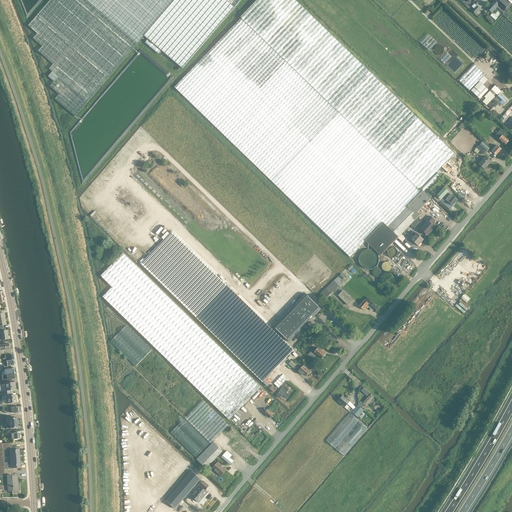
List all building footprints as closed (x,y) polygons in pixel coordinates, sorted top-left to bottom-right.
[(175,0),(50,0),(28,26),(37,34),(33,39),(42,47),(38,51),(53,64),(49,69),(52,72),(48,77),(54,82),(50,87),(59,95),(55,99),(75,117),(144,36),(175,0)] [(175,0),(144,36),(182,69),(241,0),(175,0)] [(454,154),(294,0),(256,0),(240,17),(241,18),(174,87),(243,154),(297,206),(349,257),(365,240),(384,221),(389,225),(421,192),(419,190),(454,154)] [(491,0),(492,0),(494,2),(487,8),(492,12),(498,6),(503,11),(509,5),(503,0),(491,0)] [(443,35),(407,1),(393,16),(429,51),(443,35)] [(485,75),(454,45),(438,61),(470,91),(485,75)] [(477,96),(485,87),(479,82),(471,91),(477,96)] [(501,91),(495,86),(491,90),(497,95),(501,91)] [(492,100),(495,97),(487,89),(479,98),(487,105),(492,99),(492,100)] [(503,104),(507,101),(499,94),(496,98),(495,97),(492,100),(493,101),(495,99),(496,100),(492,104),(490,107),(492,109),(498,102),(499,103),(500,102),(503,104)] [(509,141),(502,136),(506,132),(504,130),(497,138),(499,139),(499,140),(505,145),(509,141)] [(491,149),(482,141),(477,148),(484,154),(486,152),(487,153),(491,149)] [(497,145),(491,151),(496,155),(501,149),(497,145)] [(486,167),(491,161),(489,160),(489,159),(488,158),(488,157),(487,158),(485,156),(481,162),(486,167)] [(454,183),(452,186),(458,191),(461,189),(454,183)] [(457,200),(451,195),(450,195),(448,193),(449,192),(444,187),(436,195),(441,200),(440,201),(450,209),(457,200)] [(420,215),(417,212),(431,198),(422,190),(421,192),(389,225),(388,227),(398,237),(401,234),(410,225),(414,229),(422,221),(418,217),(420,215)] [(434,227),(431,224),(435,220),(430,216),(426,220),(427,221),(423,225),(424,226),(421,230),(427,235),(434,227)] [(392,244),(398,237),(388,227),(389,225),(384,221),(365,240),(381,255),(392,244)] [(424,240),(420,237),(420,236),(418,234),(417,235),(413,231),(405,241),(412,246),(415,243),(418,246),(424,240)] [(293,350),(171,232),(140,264),(262,382),(293,350)] [(402,242),(406,238),(401,234),(398,237),(398,238),(402,242)] [(116,247),(115,247),(115,246),(114,246),(114,245),(113,245),(112,244),(111,243),(110,243),(109,243),(108,242),(107,242),(106,242),(105,242),(104,243),(103,243),(102,243),(101,244),(100,244),(100,245),(99,245),(99,246),(98,247),(97,248),(97,249),(97,250),(96,250),(96,251),(96,252),(96,253),(96,254),(96,255),(96,256),(97,257),(97,258),(98,259),(98,260),(99,260),(100,261),(101,261),(101,262),(102,262),(103,263),(105,263),(106,263),(107,263),(108,263),(109,263),(110,263),(111,262),(112,262),(113,261),(114,261),(114,260),(115,259),(116,258),(116,257),(117,256),(117,255),(117,254),(117,253),(117,252),(117,251),(117,250),(116,249),(116,248),(116,247)] [(389,257),(390,257),(391,258),(392,258),(393,258),(394,258),(395,257),(396,257),(396,256),(397,256),(397,255),(398,254),(398,253),(398,252),(398,251),(397,250),(397,249),(396,249),(395,248),(394,248),(393,248),(392,248),(391,248),(390,248),(389,249),(389,250),(388,250),(388,251),(388,252),(388,253),(388,254),(388,255),(389,256),(389,257)] [(370,249),(369,249),(368,249),(366,249),(365,250),(364,250),(363,251),(362,252),(361,253),(361,254),(360,255),(360,256),(360,257),(360,258),(360,259),(360,260),(360,261),(360,262),(361,263),(361,265),(362,265),(363,266),(363,267),(364,267),(365,267),(365,268),(366,268),(367,268),(368,268),(369,269),(370,269),(371,269),(372,268),(373,268),(374,268),(375,267),(376,266),(377,266),(377,265),(378,264),(379,263),(379,262),(379,261),(380,260),(380,259),(380,258),(380,257),(379,257),(379,256),(379,255),(378,254),(378,253),(377,252),(377,251),(376,251),(375,250),(374,250),(373,249),(372,249),(371,249),(370,249)] [(261,387),(123,253),(101,276),(112,287),(103,297),(229,420),(261,387)] [(387,262),(386,262),(385,262),(384,262),(383,263),(382,264),(382,265),(382,266),(382,267),(382,268),(382,269),(383,270),(384,270),(384,271),(385,271),(386,271),(387,271),(388,271),(389,271),(390,270),(391,269),(391,268),(391,267),(391,266),(391,265),(391,264),(390,263),(389,263),(389,262),(388,262),(387,262)] [(381,271),(380,270),(379,269),(378,269),(377,268),(376,268),(375,269),(374,269),(373,270),(373,271),(372,272),(372,273),(372,274),(373,274),(373,275),(373,276),(374,276),(375,277),(376,277),(377,277),(378,277),(379,277),(379,276),(380,276),(380,275),(381,275),(381,274),(381,273),(381,272),(381,271)] [(396,277),(396,276),(395,275),(394,275),(394,274),(393,274),(393,273),(392,273),(391,273),(390,272),(389,272),(388,272),(387,272),(386,273),(385,273),(384,273),(383,274),(382,275),(381,276),(381,277),(380,278),(380,279),(380,280),(380,281),(380,282),(380,283),(380,284),(381,285),(381,286),(382,286),(382,287),(383,288),(384,288),(385,289),(386,289),(387,290),(388,290),(389,290),(390,290),(391,289),(392,289),(393,288),(394,288),(395,287),(395,286),(396,286),(396,285),(397,284),(397,283),(397,282),(397,281),(397,280),(397,279),(397,278),(396,277)] [(323,302),(341,284),(343,282),(340,279),(338,277),(318,296),(323,302)] [(353,301),(343,291),(338,296),(348,306),(353,301)] [(287,340),(319,307),(307,296),(275,329),(287,340)] [(363,310),(371,301),(367,297),(359,306),(363,310)] [(467,311),(470,307),(461,299),(456,306),(464,313),(466,311),(467,311)] [(3,328),(0,328),(0,333),(1,340),(8,339),(7,330),(3,331),(3,328)] [(310,341),(313,335),(308,332),(304,337),(310,341)] [(328,350),(333,344),(327,339),(322,345),(328,350)] [(8,344),(0,345),(0,354),(3,353),(3,351),(9,349),(8,344)] [(325,354),(319,348),(318,348),(317,348),(316,349),(317,350),(314,353),(321,359),(321,358),(322,359),(324,357),(323,356),(325,354)] [(310,372),(303,366),(301,369),(298,367),(296,369),(298,372),(302,375),(303,374),(306,376),(310,372)] [(4,384),(4,388),(5,388),(5,391),(1,392),(2,394),(12,393),(12,391),(16,390),(15,383),(4,384)] [(285,385),(279,391),(287,399),(290,395),(287,392),(290,389),(285,385)] [(12,393),(2,394),(2,397),(6,397),(6,400),(6,403),(7,403),(7,404),(17,403),(16,395),(12,395),(12,393)] [(366,406),(374,397),(370,395),(363,404),(366,406)] [(349,402),(342,396),(338,401),(345,407),(349,402)] [(203,401),(187,417),(185,418),(210,443),(212,441),(228,425),(203,401)] [(358,418),(364,411),(360,408),(358,406),(358,405),(352,412),(358,418)] [(274,414),(268,409),(264,413),(266,415),(266,416),(267,417),(268,416),(270,418),(274,414)] [(349,414),(326,441),(345,456),(368,429),(349,414)] [(6,419),(7,424),(6,424),(6,429),(20,428),(19,422),(18,423),(18,418),(6,419)] [(191,467),(150,427),(129,449),(136,455),(123,468),(126,471),(124,473),(142,491),(143,490),(156,503),(168,491),(171,494),(177,487),(175,484),(191,467)] [(233,429),(229,433),(234,437),(230,442),(241,452),(248,445),(237,435),(238,433),(233,429)] [(206,469),(219,455),(223,451),(213,442),(211,444),(196,459),(206,469)] [(4,463),(4,460),(3,449),(11,449),(11,443),(0,443),(0,490),(8,490),(8,492),(13,491),(18,490),(17,476),(12,476),(12,475),(13,475),(13,469),(4,469),(4,463)] [(10,450),(11,459),(20,458),(19,449),(15,450),(15,449),(10,450)] [(126,451),(125,451),(125,452),(124,453),(123,454),(123,455),(123,456),(123,457),(123,458),(124,458),(124,459),(125,460),(126,460),(127,460),(127,461),(128,461),(129,460),(130,460),(131,459),(132,458),(132,457),(132,456),(132,455),(132,454),(132,453),(131,453),(131,452),(130,452),(129,451),(128,451),(127,451),(126,451)] [(234,461),(230,458),(232,455),(227,451),(222,458),(230,465),(234,461)] [(20,458),(11,459),(11,462),(4,463),(4,469),(13,469),(13,468),(16,468),(16,467),(21,467),(20,458)] [(226,470),(218,462),(213,469),(221,476),(226,470)] [(175,509),(201,478),(192,470),(177,487),(171,494),(166,501),(175,509)] [(207,492),(205,490),(206,490),(209,486),(203,481),(199,486),(191,496),(198,502),(207,492)] [(165,511),(159,506),(157,508),(150,502),(140,511),(165,511)]
